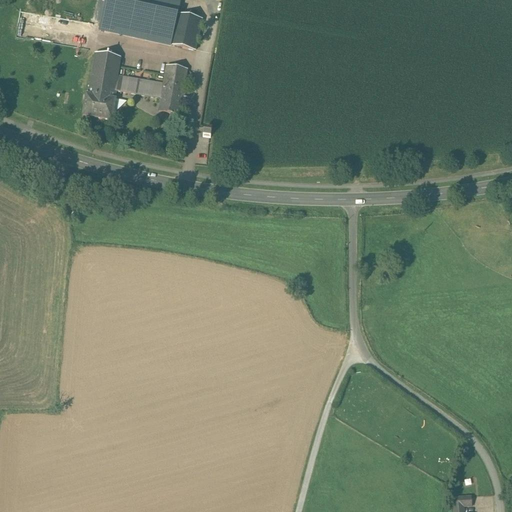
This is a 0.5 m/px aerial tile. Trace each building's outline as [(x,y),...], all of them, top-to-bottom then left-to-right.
[(181,5),(160,0),(143,0),(142,8),(164,12),(179,16),(179,15),(181,5)] [(201,20),(179,15),(179,16),(164,12),(162,21),(157,43),(194,51),(199,32),(198,32),(201,20)] [(136,17),(122,15),(121,22),(102,19),(100,26),(99,34),(132,39),(136,17)] [(157,43),(162,21),(136,17),(132,39),(157,43)] [(120,59),(96,55),(90,88),(114,92),(117,78),(120,59)] [(186,70),(167,67),(164,86),(162,100),(161,100),(159,112),(179,116),(182,95),(186,70)] [(164,86),(121,78),(117,78),(114,92),(161,100),(162,100),(164,86)] [(114,92),(90,88),(89,96),(113,100),(114,92)] [(89,96),(86,95),(83,116),(112,121),(115,100),(113,100),(89,96)] [(212,131),(204,130),(203,138),(210,139),(212,131)] [(218,161),(224,147),(214,143),(209,157),(218,161)] [(472,507),(471,498),(452,499),(453,511),(463,511),(463,507),(472,507)]
